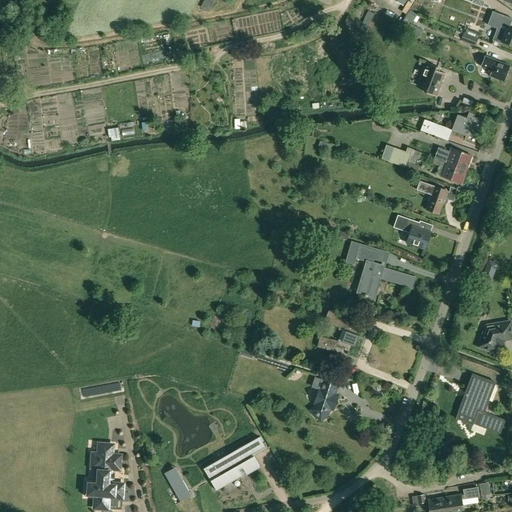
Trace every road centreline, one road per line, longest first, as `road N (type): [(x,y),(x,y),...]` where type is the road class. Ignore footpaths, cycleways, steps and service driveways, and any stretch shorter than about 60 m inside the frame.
road 1 (residential): [(380,464),(511,119)]
road 2 (track): [(28,97),(299,44),(332,24),(349,0)]
road 3 (residential): [(510,473),(411,490),(380,464)]
road 4 (residential): [(257,511),(340,496),(380,464)]
